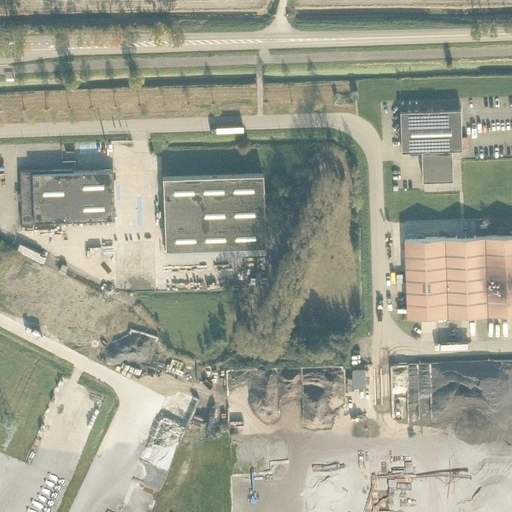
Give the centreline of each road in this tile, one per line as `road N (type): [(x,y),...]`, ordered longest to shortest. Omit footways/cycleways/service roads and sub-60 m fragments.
road 1 (unclassified): [(511,348),(421,350),(386,335),(374,158),(352,124),(0,132)]
road 2 (unclassified): [(0,69),(511,52)]
road 3 (secondary): [(0,49),(511,32)]
